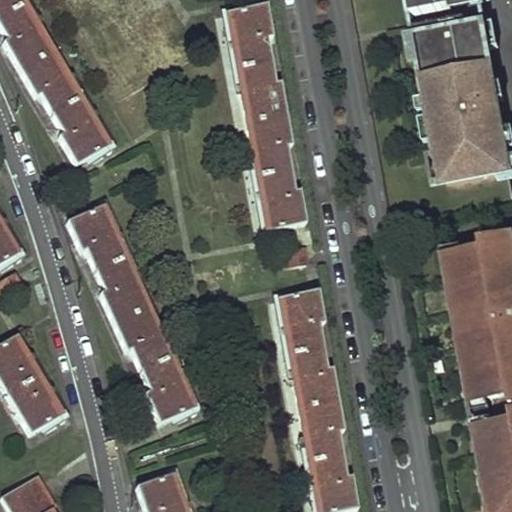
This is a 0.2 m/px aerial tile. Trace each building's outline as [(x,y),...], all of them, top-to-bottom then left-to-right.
[(75,167),(107,148),(18,0),(0,0),(0,32),(6,42),(2,45),(34,99),(39,97),(64,137),(59,140),(75,167)] [(410,0),(418,44),(421,63),(428,103),(432,102),(435,113),(430,114),(439,162),(443,162),(448,188),(508,178),(502,141),(497,142),(488,92),(492,90),(475,0),(410,0)] [(265,232),(302,225),(296,194),(291,194),(283,148),(287,147),(277,86),(271,86),(263,40),(268,39),(263,9),(226,17),(265,232)] [(418,44),(404,47),(407,65),(421,63),(418,44)] [(158,425),(192,409),(101,210),(67,225),(80,254),(84,253),(104,295),(100,297),(125,351),(129,350),(149,393),(145,396),(158,425)] [(0,265),(17,256),(0,227),(0,265)] [(511,511),(511,241),(482,247),(484,256),(465,259),(447,262),(453,300),(461,298),(464,315),(470,349),(473,366),(466,367),(473,405),(489,402),(493,401),(496,417),(499,432),(495,433),(478,436),(487,487),(493,486),(497,504),(498,511),(511,511)] [(444,263),(447,262),(465,259),(463,249),(442,252),(444,263)] [(315,511),(353,511),(348,482),(343,483),(335,434),(340,433),(329,374),(324,375),(315,326),(320,325),(314,296),(277,303),(315,511)] [(464,315),(461,298),(453,300),(456,316),(464,315)] [(464,315),(456,316),(463,350),(470,349),(464,315)] [(0,388),(28,435),(61,416),(16,339),(0,348),(0,388)] [(473,366),(470,349),(463,350),(466,367),(473,366)] [(471,405),(474,416),(491,413),(489,402),(473,405),(471,405)] [(492,421),(475,425),(477,436),(478,436),(495,433),(492,421)] [(183,511),(171,478),(136,491),(143,511),(183,511)] [(53,511),(55,511),(36,479),(1,501),(7,511),(53,511)] [(497,504),(493,486),(487,487),(491,506),(497,504)]
